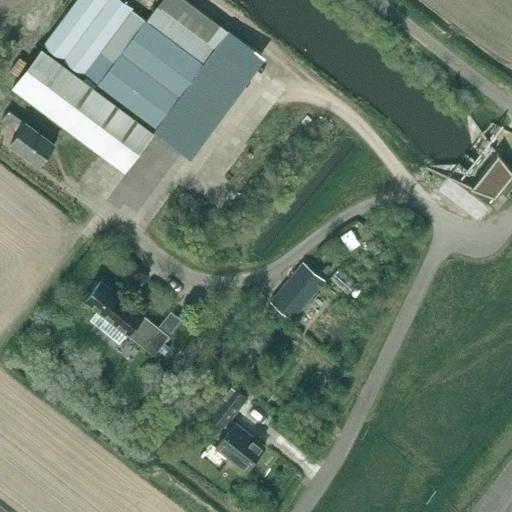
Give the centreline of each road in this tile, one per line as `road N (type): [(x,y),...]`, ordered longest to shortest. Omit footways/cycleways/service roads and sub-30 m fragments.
road 1 (unclassified): [(301,511),(342,450),(437,254),(488,241),(511,221)]
road 2 (unclassified): [(511,107),(373,0)]
